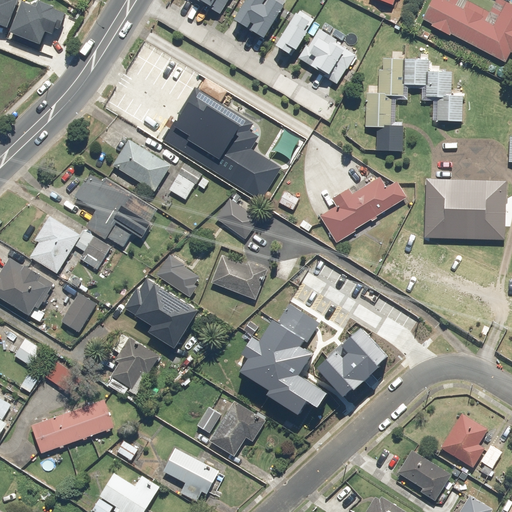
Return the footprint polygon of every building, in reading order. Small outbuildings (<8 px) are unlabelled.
[(0,0),(0,27),(5,30),(15,5),(8,2),(9,0),(0,0)] [(196,0),(220,14),(228,0),(196,0)] [(277,0),(248,0),(236,18),(263,35),(284,4),(277,0)] [(467,0),(432,0),(423,18),(505,62),(511,49),(511,5),(501,0),(496,0),(491,13),(467,0)] [(22,2),(10,35),(38,46),(44,31),(55,35),(62,17),(22,2)] [(299,11),(280,42),(294,50),(313,19),(299,11)] [(319,26),(302,55),(340,78),(356,51),(338,40),(339,38),(319,26)] [(292,57),(288,66),(308,76),(312,67),(292,57)] [(365,92),(364,128),(377,128),(376,151),(394,152),(394,151),(401,152),(403,122),(395,122),(396,95),(407,96),(408,85),(423,85),(423,100),(435,100),(434,121),(463,121),(463,98),(452,98),(451,72),(429,72),(429,61),(408,61),(408,58),(384,58),(384,71),(380,71),(379,93),(365,92)] [(197,87),(164,141),(262,202),(286,164),(253,144),(263,127),(197,87)] [(128,139),(111,166),(153,192),(170,165),(128,139)] [(170,191),(185,201),(196,184),(204,190),(211,179),(186,163),(179,174),(180,175),(170,191)] [(132,233),(142,238),(158,209),(89,170),(74,197),(96,209),(86,226),(124,247),(132,233)] [(395,182),(386,188),(378,176),(320,216),(338,243),(406,200),(395,182)] [(428,180),(426,239),(504,242),(506,183),(428,180)] [(285,190),(278,203),(294,212),(301,200),(285,190)] [(231,197),(218,216),(247,236),(260,218),(231,197)] [(25,257),(56,275),(79,237),(49,218),(25,257)] [(95,238),(82,259),(99,270),(112,249),(95,238)] [(169,253),(157,273),(193,295),(200,284),(196,282),(202,274),(169,253)] [(223,253),(212,283),(256,299),(267,269),(223,253)] [(7,257),(0,269),(0,297),(32,316),(52,283),(7,257)] [(137,286),(125,307),(153,323),(149,329),(180,347),(201,309),(147,278),(141,288),(137,286)] [(97,304),(79,293),(61,322),(79,333),(97,304)] [(268,396),(298,414),(308,398),(317,404),(323,394),(297,378),(312,354),(303,348),(319,322),(290,304),(280,320),(276,318),(261,341),(254,337),(242,355),(249,359),(242,371),(272,390),(268,396)] [(359,328),(316,368),(342,396),(385,356),(359,328)] [(158,356),(130,338),(118,356),(123,359),(112,377),(133,389),(143,372),(147,375),(158,356)] [(26,340),(15,356),(30,366),(41,351),(26,340)] [(184,356),(174,350),(166,363),(176,369),(184,356)] [(77,376),(57,361),(46,377),(66,392),(77,376)] [(251,391),(245,401),(263,411),(269,402),(251,391)] [(0,418),(2,419),(11,403),(0,397),(0,418)] [(104,402),(33,427),(42,453),(113,428),(104,402)] [(233,404),(210,441),(242,460),(265,423),(233,404)] [(209,409),(197,427),(207,434),(220,416),(209,409)] [(459,419),(441,447),(467,464),(485,436),(459,419)] [(123,442),(117,451),(132,461),(138,452),(123,442)] [(492,467),(501,452),(492,446),(483,461),(492,467)] [(176,448),(163,472),(207,495),(219,471),(176,448)] [(412,452),(399,472),(436,497),(450,476),(412,452)] [(142,477),(136,486),(113,473),(100,497),(122,509),(119,511),(144,511),(160,488),(142,477)] [(400,511),(376,497),(366,511),(400,511)] [(460,511),(490,511),(491,511),(470,498),(460,511)]
